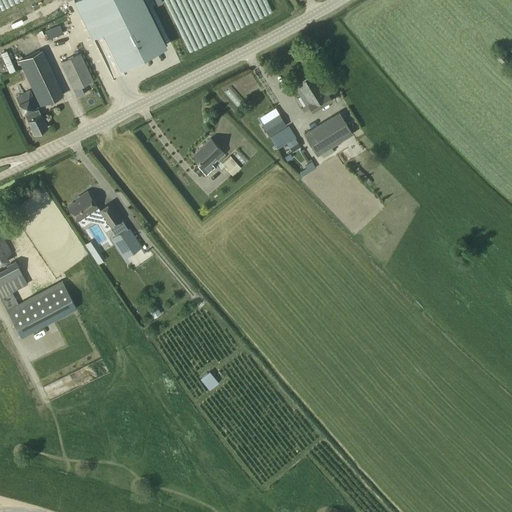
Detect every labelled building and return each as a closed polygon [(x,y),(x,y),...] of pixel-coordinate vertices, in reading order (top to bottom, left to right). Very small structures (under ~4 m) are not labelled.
[(96,40),(107,35),(125,71),(170,49),(145,0),(87,0),(79,4),(96,40)] [(45,31),(48,38),(63,33),(60,25),(45,31)] [(8,73),(14,71),(8,50),(1,52),(8,73)] [(509,56),(503,51),(496,58),(503,64),(509,56)] [(40,53),(20,64),(24,72),(28,79),(28,80),(40,106),(63,96),(50,69),(49,69),(44,60),(40,53)] [(80,53),(60,63),(77,98),(85,94),(81,87),(93,81),(80,53)] [(325,94),(312,73),(293,85),(306,106),(308,105),(313,113),(333,100),(327,92),(325,94)] [(29,92),(16,99),(25,116),(38,110),(29,92)] [(40,115),(38,110),(25,116),(28,121),(34,134),(47,128),(41,115),(40,115)] [(339,112),(303,134),(317,156),(321,154),(323,157),(334,151),(331,147),(353,134),(339,112)] [(269,136),(286,125),(279,114),(262,124),(269,136)] [(0,143),(10,139),(0,115),(0,143)] [(210,139),(193,155),(203,166),(215,156),(218,159),(224,153),(210,139)] [(230,156),(221,164),(232,176),(241,168),(230,156)] [(104,219),(98,210),(97,207),(87,192),(79,197),(80,199),(68,207),(77,220),(78,219),(81,224),(83,224),(89,220),(99,222),(104,219)] [(105,220),(110,228),(122,220),(110,202),(98,210),(105,220)] [(128,229),(122,220),(110,228),(116,237),(112,240),(124,258),(141,247),(129,229),(128,229)] [(0,258),(10,253),(0,235),(0,234),(0,258)] [(14,259),(0,266),(0,297),(1,299),(12,293),(27,285),(14,259)] [(18,304),(6,310),(21,338),(76,309),(61,281),(18,304)] [(18,304),(12,293),(1,299),(6,310),(18,304)] [(218,382),(224,377),(219,370),(213,374),(218,382)] [(210,372),(201,378),(209,389),(218,383),(210,372)]
